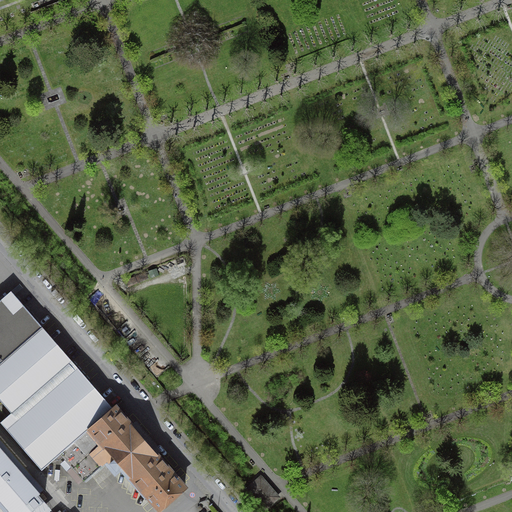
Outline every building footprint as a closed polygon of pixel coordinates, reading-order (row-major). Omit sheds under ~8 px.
[(145,272),(125,280),(127,286),(148,278),(145,272)] [(0,363),(42,327),(11,291),(7,295),(0,300),(0,363)] [(113,408),(86,377),(42,327),(0,363),(0,399),(11,413),(0,422),(42,470),(75,441),(89,429),(113,408)] [(113,408),(89,429),(113,456),(108,460),(108,459),(107,460),(108,460),(111,464),(119,472),(123,468),(151,500),(152,499),(160,509),(184,488),(173,475),(174,473),(153,450),(115,406),(113,408)] [(113,456),(89,429),(75,441),(88,456),(81,463),(91,475),(100,467),(108,460),(107,460),(108,459),(108,460),(113,456)] [(0,507),(4,511),(49,511),(52,510),(44,502),(45,501),(39,494),(44,490),(0,439),(0,507)] [(88,456),(75,441),(42,470),(60,454),(84,481),(88,478),(91,475),(81,463),(88,456)] [(260,476),(247,488),(266,509),(279,498),(270,487),(260,476)]
